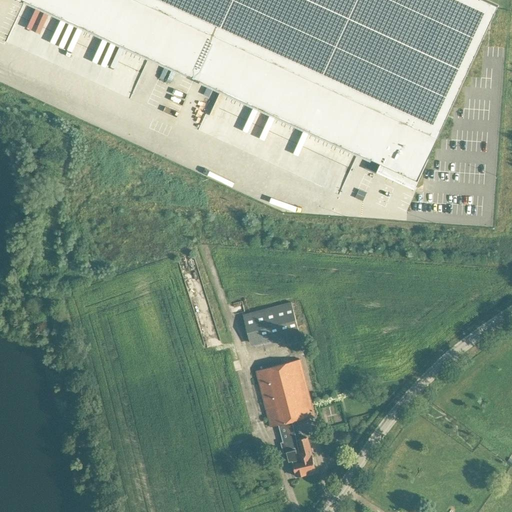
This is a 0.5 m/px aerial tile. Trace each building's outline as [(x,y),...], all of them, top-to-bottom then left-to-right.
[(485,0),(21,0),(385,165),(382,171),(416,187),(499,6),(485,0)] [(291,302),(243,315),(251,344),(299,331),(291,302)] [(204,357),(221,429),(255,421),(238,349),(204,357)] [(256,371),(271,427),(279,425),(283,442),(281,443),(284,453),(287,452),(289,461),(293,461),(297,476),(307,473),(298,439),(296,440),(292,421),(315,415),(300,359),(256,371)] [(307,437),(298,439),(307,473),(317,471),(312,455),(307,437)]
